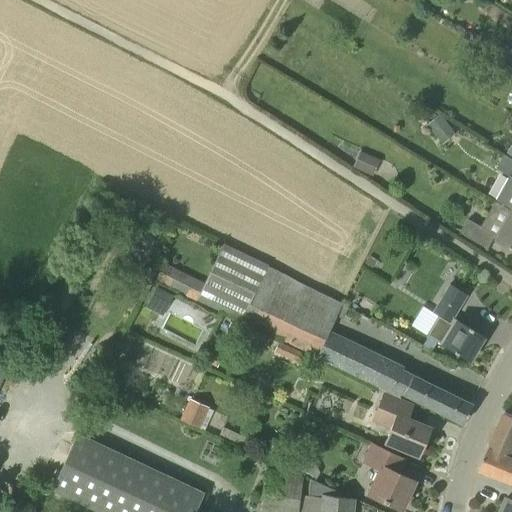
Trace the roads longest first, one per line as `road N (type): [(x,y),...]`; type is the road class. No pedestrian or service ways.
road 1 (unclassified): [(511,282),(224,99),(32,0)]
road 2 (residential): [(453,511),(465,462),(511,362)]
